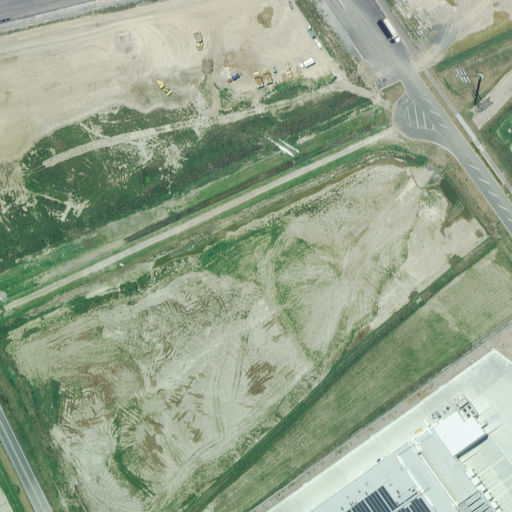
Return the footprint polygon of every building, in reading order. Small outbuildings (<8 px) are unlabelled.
[(409,5),(404,0),(398,0),(388,11),(396,19),(409,5)] [(475,9),(469,4),(463,11),(468,16),(463,21),(475,32),(490,16),(478,5),(475,9)] [(434,35),(428,28),(423,34),(429,40),(434,35)] [(226,75),(222,71),(216,77),(220,82),(226,75)] [(158,162),(135,168),(139,183),(162,177),(158,162)] [(64,190),(62,182),(47,186),(53,209),(61,207),(57,191),(64,190)] [(151,200),(150,194),(143,195),(142,193),(134,195),(134,197),(124,200),(126,206),(151,200)] [(102,211),(98,197),(91,199),(95,213),(102,211)] [(166,264),(167,266),(184,262),(172,216),(155,220),(166,264)] [(65,231),(63,222),(54,224),(56,233),(65,231)] [(160,260),(150,222),(129,227),(139,266),(160,260)] [(128,237),(125,228),(111,232),(121,271),(136,267),(128,237)] [(114,281),(103,235),(86,239),(98,285),(114,281)] [(134,288),(136,295),(155,291),(153,283),(170,278),(166,264),(149,268),(150,269),(130,275),(133,288),(134,288)] [(490,511),(436,433),(320,511),(490,511)]
